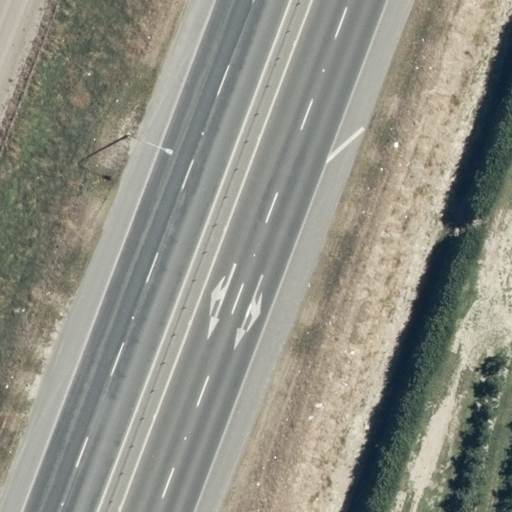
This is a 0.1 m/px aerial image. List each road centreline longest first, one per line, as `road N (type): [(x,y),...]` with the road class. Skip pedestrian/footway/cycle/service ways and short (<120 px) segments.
road 1 (trunk): [(11,511),(218,0)]
road 2 (trunk): [(318,0),(127,511)]
road 3 (motorway): [(0,332),(128,0)]
